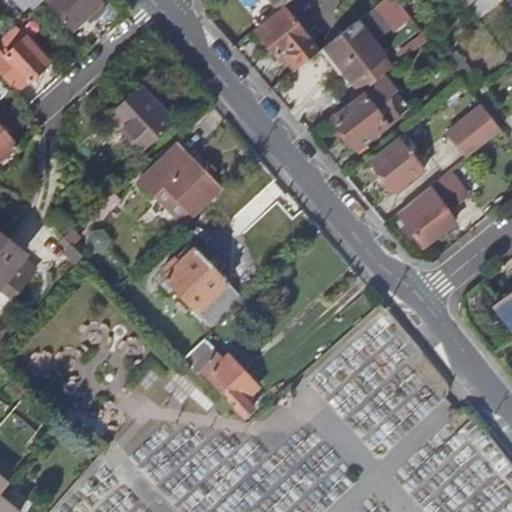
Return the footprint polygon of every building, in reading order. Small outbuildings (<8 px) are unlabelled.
[(25,0),(34,9),(42,0),(25,0)] [(98,13),(104,8),(101,5),(102,4),(98,0),(49,0),(48,2),(74,29),(95,10),(98,13)] [(272,0),(280,10),(291,0),(272,0)] [(396,0),(383,0),(377,5),(397,30),(412,18),(396,0)] [(503,0),(476,0),(468,7),(478,20),(503,0)] [(298,68),(320,50),(286,9),(258,32),(282,61),(288,56),(298,68)] [(357,22),(324,47),(353,82),(385,56),(357,22)] [(0,50),(0,72),(17,91),(29,81),(29,82),(45,67),(40,60),(44,55),(26,36),(5,56),(0,50)] [(446,61),(465,84),(475,75),(456,52),(446,61)] [(381,76),(393,67),(385,56),(353,82),(361,91),(381,76)] [(381,76),(361,91),(363,94),(367,99),(387,84),(381,76)] [(107,115),(142,152),(175,122),(140,85),(107,115)] [(387,126),(367,99),(363,94),(332,118),(356,150),(387,126)] [(468,156),(502,129),(482,105),(449,132),(468,156)] [(0,160),(16,148),(0,128),(0,160)] [(175,139),(135,175),(176,221),(188,210),(194,216),(223,189),(212,179),(217,173),(204,159),(199,164),(175,139)] [(397,192),(424,170),(399,139),(372,161),(397,192)] [(449,172),(430,187),(447,212),(468,197),(449,172)] [(430,187),(397,213),(423,246),(455,221),(447,212),(430,187)] [(0,290),(11,299),(35,268),(22,258),(24,255),(0,236),(0,290)] [(197,312),(228,282),(203,256),(195,248),(164,278),(197,312)] [(511,330),(511,291),(493,306),(511,330)] [(141,315),(158,332),(164,326),(148,311),(141,315)] [(173,333),(185,344),(196,333),(190,327),(187,331),(181,326),(173,333)] [(315,362),(327,351),(311,334),(299,345),(315,362)] [(183,358),(191,366),(210,347),(203,340),(183,358)] [(244,418),(249,413),(240,404),(253,391),(223,360),(219,363),(214,358),(201,372),(244,418)] [(0,511),(18,511),(0,497),(0,511)]
